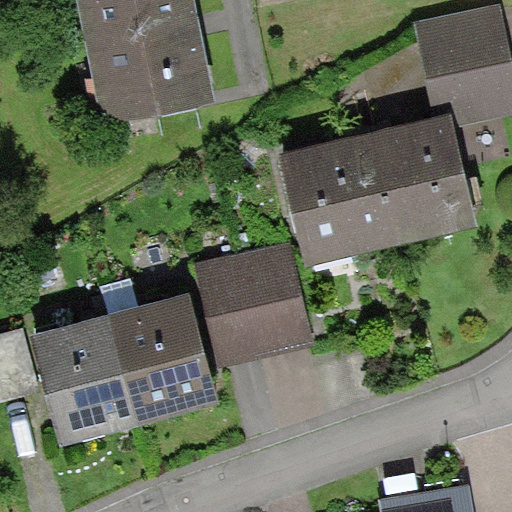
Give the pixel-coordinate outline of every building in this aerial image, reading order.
[(88,0),(95,33),(194,12),(190,0),(88,0)] [(429,26),(450,117),(511,102),(511,86),(495,11),(429,26)] [(211,93),(194,12),(95,33),(113,114),(211,93)] [(368,136),(392,234),(473,214),(450,117),(368,136)] [(392,234),(368,136),(283,156),(306,254),(392,234)] [(285,237),(234,248),(252,332),(304,320),(285,237)] [(218,339),(252,332),(234,248),(200,256),(218,339)] [(103,304),(129,396),(168,385),(165,374),(202,364),(179,283),(103,304)] [(129,396),(103,304),(29,325),(51,402),(81,394),(85,409),(129,396)] [(16,312),(0,315),(0,380),(31,373),(16,312)] [(391,511),(467,511),(464,488),(390,501),(391,511)]
